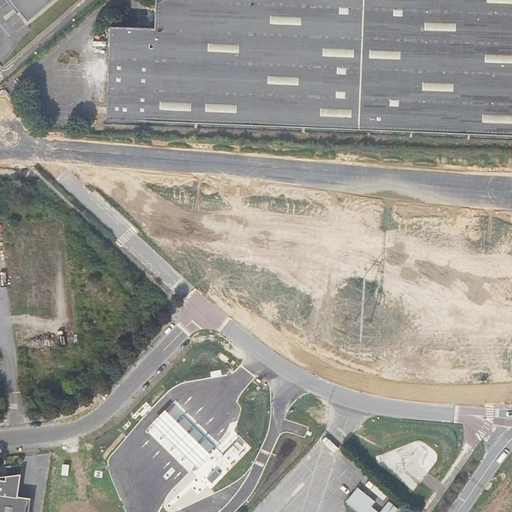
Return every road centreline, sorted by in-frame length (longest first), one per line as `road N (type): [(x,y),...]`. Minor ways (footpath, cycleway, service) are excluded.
road 1 (unclassified): [(511,422),(354,403),(321,391),(202,309),(83,427),(0,440)]
road 2 (tertiary): [(23,146),(511,191)]
